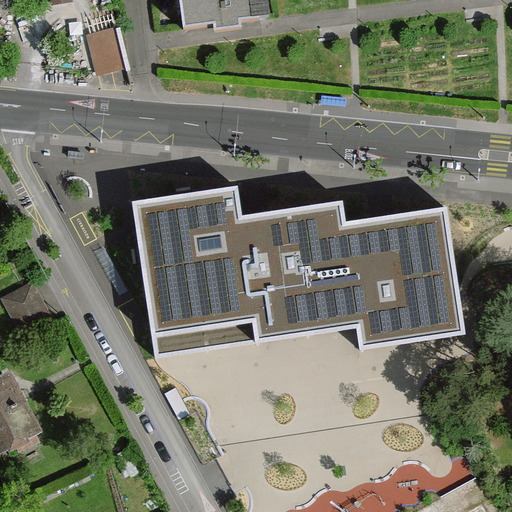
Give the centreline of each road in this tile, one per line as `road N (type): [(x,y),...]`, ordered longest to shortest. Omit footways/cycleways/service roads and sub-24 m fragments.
road 1 (tertiary): [(511,157),(5,107)]
road 2 (residential): [(209,511),(20,168),(3,134),(5,107)]
